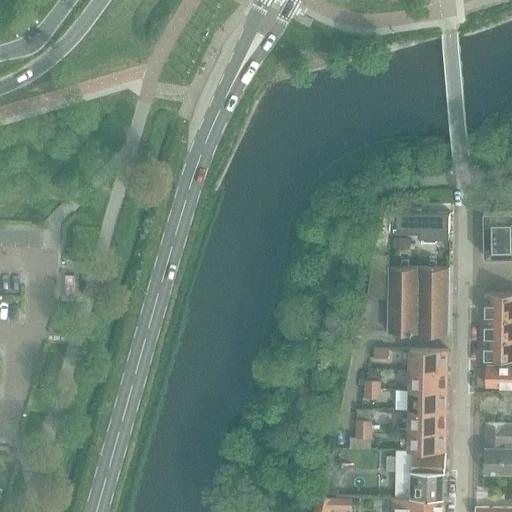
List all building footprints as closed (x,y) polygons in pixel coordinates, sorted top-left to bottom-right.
[(450,210),(426,210),(426,204),(409,204),(409,209),(398,209),(398,230),(421,230),(421,235),(450,236),(450,210)] [(511,210),(484,211),(484,234),(511,233),(511,210)] [(511,233),(484,234),(484,256),(511,255),(511,233)] [(386,278),(389,265),(390,256),(375,253),(371,275),(386,278)] [(386,278),(371,275),(367,295),(388,298),(388,331),(450,333),(450,266),(389,265),(386,278)] [(73,274),(64,274),(63,297),(73,297),(73,274)] [(511,291),(485,291),(485,313),(511,313),(511,291)] [(511,313),(485,313),(484,335),(511,335),(511,313)] [(511,335),(484,335),(484,357),(511,357),(511,335)] [(375,355),(389,356),(389,347),(375,347),(375,355)] [(410,368),(448,369),(449,348),(411,347),(410,368)] [(511,362),(486,363),(486,385),(511,385),(511,362)] [(448,389),(448,369),(410,368),(410,388),(448,389)] [(407,393),(407,372),(394,372),(394,393),(407,393)] [(366,387),(380,387),(381,379),(366,378),(366,387)] [(380,396),(380,387),(366,387),(366,396),(380,396)] [(448,409),(448,389),(410,388),(410,408),(448,409)] [(447,429),(448,409),(410,408),(409,428),(447,429)] [(357,427),(372,427),(372,419),(357,418),(357,427)] [(486,445),(511,445),(511,422),(486,422),(486,445)] [(371,436),(372,427),(357,427),(357,435),(371,436)] [(447,449),(447,429),(409,428),(409,449),(447,449)] [(511,445),(486,445),(485,445),(484,471),(511,471),(511,445)] [(401,471),(445,473),(446,451),(397,449),(396,470),(401,470),(401,471)] [(444,496),(445,473),(401,471),(401,480),(411,481),(411,496),(444,496)] [(319,494),(315,511),(328,511),(330,507),(352,509),(353,498),(332,497),(319,494)] [(443,511),(444,496),(411,496),(392,495),(391,511),(443,511)]
